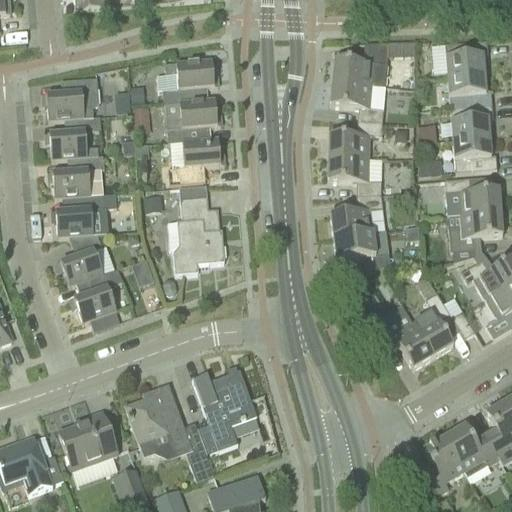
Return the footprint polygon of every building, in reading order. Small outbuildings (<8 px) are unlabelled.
[(0,0),(0,21),(9,21),(7,0),(0,0)] [(72,0),(74,17),(142,11),(140,0),(72,0)] [(140,0),(142,11),(210,6),(209,0),(140,0)] [(434,0),(434,9),(446,9),(445,0),(434,0)] [(481,61),(486,61),(485,47),(443,50),(446,83),(482,80),(481,61)] [(384,93),(386,68),(388,49),(363,49),(361,68),(333,65),(331,89),(384,93)] [(164,82),(155,83),(156,98),(160,98),(161,110),(163,110),(166,110),(177,109),(206,106),(205,94),(217,93),(216,87),(212,87),(211,67),(163,71),(164,82)] [(489,98),(484,99),(482,80),(446,83),(448,115),(490,112),(489,98)] [(91,115),(98,110),(96,84),(60,87),(61,100),(40,102),(41,107),(45,107),(47,128),(63,126),(99,124),(99,123),(92,124),(91,115)] [(331,89),(329,112),(357,114),(357,128),(380,129),(381,116),(384,93),(331,89)] [(166,110),(163,110),(164,125),(166,149),(182,148),(209,146),(208,133),(220,132),(220,126),(215,126),(214,106),(206,106),(177,109),(166,110)] [(486,125),(491,125),(490,112),(448,115),(451,147),(487,144),(486,125)] [(140,113),(130,113),(131,124),(141,123),(140,113)] [(84,138),(100,137),(99,124),(63,126),(64,139),(44,140),(44,146),(48,146),(50,166),(66,165),(102,162),(97,162),(96,154),(85,155),(84,138)] [(380,142),(380,129),(357,128),(356,142),(328,141),(327,164),(368,165),(368,142),(380,142)] [(433,130),(416,132),(418,149),(435,147),(433,130)] [(494,162),(489,162),(487,144),(451,147),(454,179),(495,176),(494,162)] [(223,165),(218,165),(217,145),(209,146),(182,148),(184,173),(167,175),(168,191),(204,188),(203,172),(223,171),(223,165)] [(87,177),(103,175),(102,162),(66,165),(67,178),(47,179),(47,185),(51,185),(53,205),(61,205),(114,200),(89,202),(87,177)] [(327,164),(327,188),(355,188),(356,203),(380,201),(380,200),(380,187),(380,165),(368,165),(327,164)] [(447,186),(442,187),(443,200),(445,200),(456,199),(458,222),(499,218),(497,195),(492,196),(468,197),(467,185),(447,186)] [(206,217),(205,204),(205,193),(178,195),(181,228),(175,228),(176,240),(167,241),(168,256),(172,259),(172,262),(173,281),(197,280),(196,273),(208,272),(207,270),(223,269),(222,264),(225,264),(224,252),(221,253),(220,237),(218,238),(216,216),(206,217)] [(90,216),(115,214),(114,200),(61,205),(62,217),(50,218),(50,224),(54,224),(56,244),(67,243),(96,241),(92,241),(90,216)] [(357,217),(329,220),(332,244),(384,237),(380,201),(356,203),(357,217)] [(142,204),(144,220),(162,218),(160,202),(142,204)] [(447,235),(448,259),(451,258),(453,258),(473,257),(472,244),(479,244),(501,242),(499,218),(458,222),(459,234),(447,235)] [(364,276),(389,273),(384,237),(332,244),(335,267),(363,263),(364,276)] [(93,256),(100,253),(96,241),(67,243),(74,263),(55,270),(57,275),(61,274),(68,293),(83,288),(116,275),(101,280),(93,256)] [(453,258),(451,258),(452,270),(471,264),(474,263),(473,257),(453,258)] [(483,307),(489,303),(511,289),(511,263),(487,277),(481,267),(459,279),(466,291),(472,287),(483,307)] [(80,302),(68,307),(70,312),(74,310),(81,330),(115,318),(106,293),(121,288),(116,275),(83,288),(75,290),(80,302)] [(511,289),(489,303),(483,307),(495,326),(484,332),(493,346),(510,336),(511,334),(511,328),(507,320),(511,316),(511,289)] [(448,321),(438,304),(436,300),(424,307),(430,317),(410,328),(432,364),(452,352),(437,327),(448,321)] [(0,316),(0,351),(11,347),(0,316)] [(463,345),(474,339),(461,318),(450,324),(463,345)] [(395,324),(385,329),(381,322),(369,329),(386,358),(397,351),(411,375),(432,364),(410,328),(400,334),(395,324)] [(206,380),(191,385),(207,431),(196,436),(202,454),(205,462),(217,457),(236,450),(230,432),(255,423),(238,376),(208,387),(206,380)] [(143,406),(124,413),(128,424),(127,424),(128,428),(142,465),(154,460),(156,456),(151,444),(167,438),(176,463),(185,460),(195,489),(213,483),(205,462),(202,454),(191,458),(182,433),(174,410),(167,391),(141,400),(143,406)] [(493,433),(482,439),(498,466),(501,472),(511,465),(511,419),(505,407),(503,409),(502,407),(494,412),(495,413),(485,419),(493,433)] [(116,463),(107,437),(100,418),(83,424),(85,429),(57,439),(71,478),(116,463)] [(445,443),(443,444),(464,479),(469,488),(489,476),(487,473),(498,466),(482,439),(471,446),(463,432),(453,438),(452,437),(444,441),(445,443)] [(33,443),(0,454),(0,493),(0,494),(1,497),(23,490),(28,503),(52,495),(42,466),(33,443)] [(445,491),(464,479),(443,444),(423,456),(431,469),(419,476),(434,502),(447,495),(445,491)] [(120,511),(134,511),(147,507),(135,477),(111,487),(120,511)] [(257,511),(257,508),(263,506),(255,483),(206,499),(210,511),(257,511)] [(156,511),(181,511),(176,497),(154,505),(156,511)]
